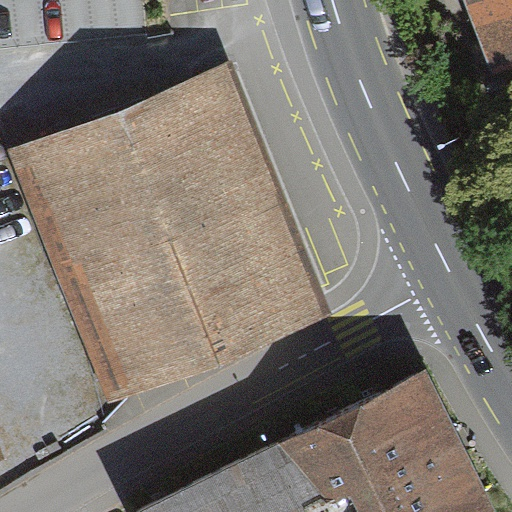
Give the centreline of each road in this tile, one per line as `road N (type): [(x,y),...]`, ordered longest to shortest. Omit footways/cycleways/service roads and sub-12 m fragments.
road 1 (residential): [(453,276),(31,511)]
road 2 (primary): [(332,0),(346,48),(453,276)]
road 3 (primary): [(453,276),(511,382)]
